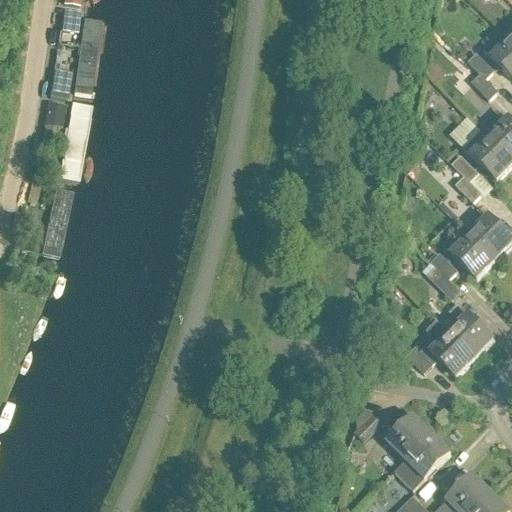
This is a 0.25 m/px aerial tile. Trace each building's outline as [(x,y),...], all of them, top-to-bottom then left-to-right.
[(64,10),(78,13),(80,3),(66,1),(64,10)] [(62,38),(76,39),(79,18),(65,16),(62,38)] [(81,30),(71,104),(93,107),(104,33),(81,30)] [(511,47),(510,46),(503,38),(484,57),(511,85),(511,47)] [(468,69),(480,81),(486,87),(495,78),(477,60),(468,69)] [(480,81),(472,90),(490,108),(499,99),(486,87),(480,81)] [(51,97),(66,100),(68,89),(53,86),(51,97)] [(61,134),(65,111),(48,108),(44,131),(61,134)] [(75,112),(58,186),(79,191),(96,117),(75,112)] [(511,128),(508,125),(490,144),(511,166),(511,128)] [(511,173),(511,166),(490,144),(483,137),(464,156),(497,189),(511,173)] [(452,172),(464,184),(470,189),(479,181),(461,163),(452,172)] [(36,182),(51,186),(54,177),(47,175),(48,169),(42,168),(40,171),(38,171),(36,182)] [(464,184),(456,192),(474,210),(483,201),(470,189),(464,184)] [(73,203),(55,199),(39,263),(57,268),(73,203)] [(511,246),(488,223),(469,242),(495,269),(511,251),(511,246)] [(495,269),(469,242),(451,261),(477,287),(495,269)] [(431,270),(436,275),(437,274),(450,287),(458,279),(440,261),(431,270)] [(437,274),(436,275),(428,283),(453,308),(462,299),(450,287),(437,274)] [(461,329),(449,340),(476,366),(494,348),(469,322),(470,322),(459,311),(451,319),(461,329)] [(476,366),(449,340),(437,327),(436,328),(437,329),(427,338),(432,348),(421,360),(416,354),(407,363),(425,381),(439,367),(457,385),(476,366)] [(353,438),(359,444),(365,450),(383,431),(366,415),(357,425),(355,436),(353,438)] [(387,450),(406,469),(432,443),(413,424),(387,450)] [(432,443),(406,469),(395,481),(414,499),(451,461),(432,443)] [(481,511),(492,501),(473,483),(446,510),(443,511),(481,511)] [(502,511),(492,501),(481,511),(502,511)]
